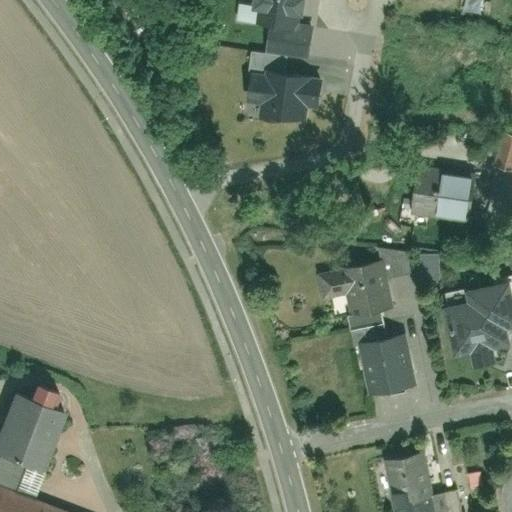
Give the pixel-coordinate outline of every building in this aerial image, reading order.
[(268,22),(298,26),(299,20),(300,0),(250,0),(250,5),(257,5),(255,21),(268,22)] [(268,22),(265,49),(288,52),(309,54),(313,22),(299,20),(298,26),(268,22)] [(265,65),(286,68),(288,52),(265,49),(250,47),(248,68),(265,70),(265,65)] [(257,113),(304,119),(306,103),(318,105),(322,72),(286,68),(265,65),(265,70),(248,68),(244,98),(259,100),(257,113)] [(494,163),(511,167),(511,130),(502,128),(494,163)] [(410,209),(469,215),(473,168),(415,162),(410,209)] [(383,254),(388,273),(412,268),(407,247),(381,244),(383,254)] [(423,277),(440,276),(439,250),(422,250),(423,277)] [(346,290),(351,311),(379,304),(394,301),(388,273),(383,254),(317,269),(323,295),(346,290)] [(441,304),(452,353),(468,349),(471,363),(495,357),(492,344),(508,340),(504,324),(511,322),(511,296),(507,276),(462,287),(465,298),(441,304)] [(347,312),(350,327),(383,319),(379,304),(351,311),(347,312)] [(358,339),(386,332),(383,319),(350,327),(353,340),(358,339)] [(358,339),(370,390),(416,379),(404,328),(386,332),(358,339)] [(37,380),(32,395),(54,404),(60,389),(37,380)] [(0,451),(1,452),(44,469),(67,409),(54,404),(32,395),(16,389),(0,429),(0,451)] [(432,492),(424,448),(384,455),(392,499),(408,496),(432,492)] [(0,455),(0,482),(37,497),(48,470),(44,469),(1,452),(0,455)] [(76,511),(37,497),(0,482),(0,511),(76,511)] [(432,492),(408,496),(411,511),(459,511),(462,511),(458,487),(432,492)]
